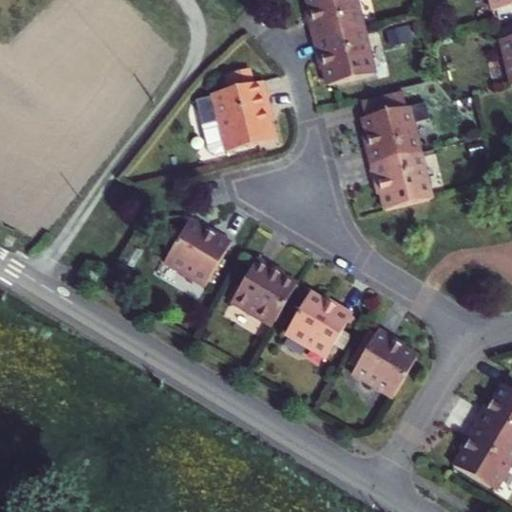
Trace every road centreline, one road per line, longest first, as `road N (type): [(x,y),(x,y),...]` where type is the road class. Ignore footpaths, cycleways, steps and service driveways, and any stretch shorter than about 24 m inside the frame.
road 1 (residential): [(376,488),(0,261)]
road 2 (residential): [(467,333),(449,311),(283,206),(313,157)]
road 3 (residential): [(376,488),(467,333)]
road 4 (unknown): [(313,157),(307,23)]
